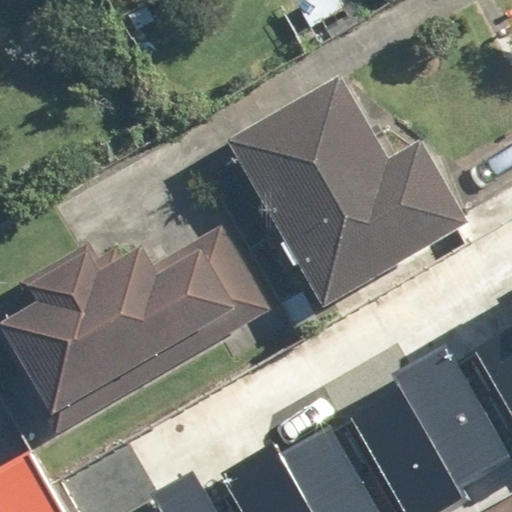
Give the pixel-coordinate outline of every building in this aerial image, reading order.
[(378,15),(370,0),(314,0),(304,6),(325,44),(378,15)] [(321,261),(347,303),(491,215),(443,137),(412,156),(358,68),(245,136),(293,214),(273,225),(302,272),(321,261)] [(267,269),(241,224),(178,260),(168,243),(126,267),(115,247),(0,312),(0,318),(65,434),(96,416),(90,404),(265,305),(251,278),(267,269)] [(511,296),(473,319),(511,385),(511,296)] [(348,389),(418,511),(482,511),(511,495),(511,451),(444,334),(348,389)] [(231,459),(261,511),(389,511),(327,404),(231,459)] [(79,511),(50,459),(0,486),(0,511),(79,511)] [(133,511),(228,511),(204,470),(133,511)]
